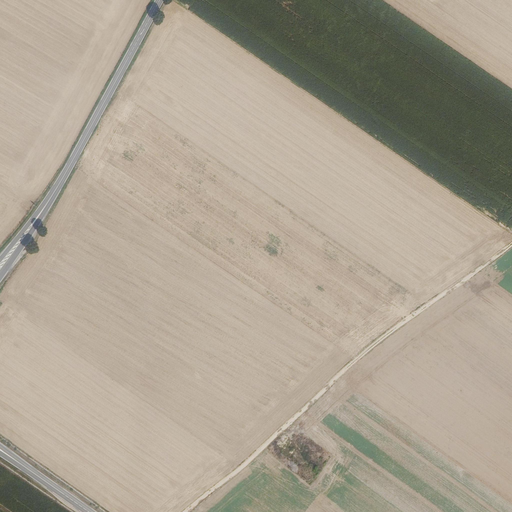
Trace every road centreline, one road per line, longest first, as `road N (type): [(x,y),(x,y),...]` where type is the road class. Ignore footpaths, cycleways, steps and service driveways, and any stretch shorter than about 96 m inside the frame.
road 1 (track): [(511,243),(369,348),(186,511)]
road 2 (primary): [(160,0),(50,199)]
